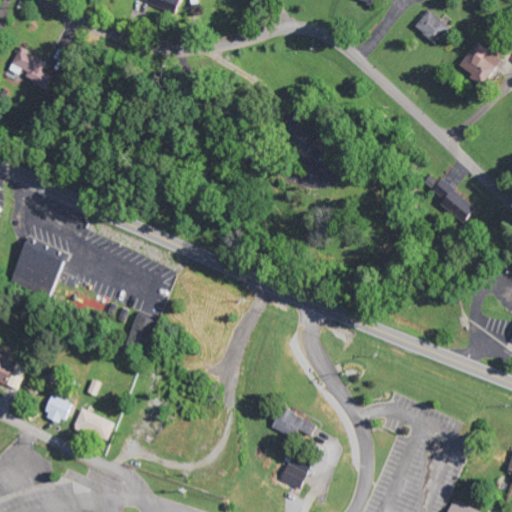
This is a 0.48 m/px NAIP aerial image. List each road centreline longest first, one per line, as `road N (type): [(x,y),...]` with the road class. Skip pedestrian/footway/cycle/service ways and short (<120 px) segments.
road 1 (primary): [(511,381),(160,241),(0,166)]
road 2 (residential): [(511,206),(336,43),(287,33),(199,52),(151,50),(40,0)]
